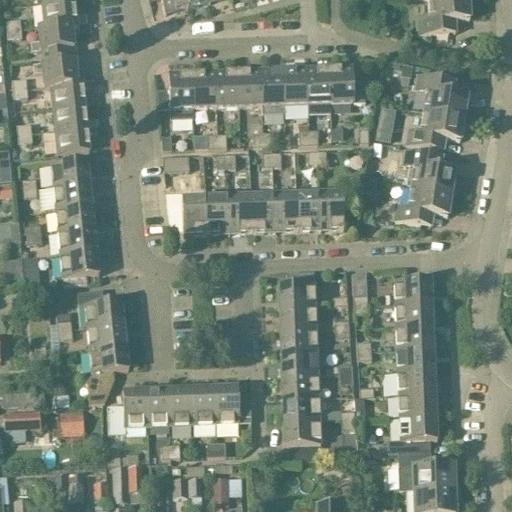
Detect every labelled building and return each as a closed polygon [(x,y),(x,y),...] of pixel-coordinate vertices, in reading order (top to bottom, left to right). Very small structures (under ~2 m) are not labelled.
[(39,0),(41,9),(73,5),(72,0),(39,0)] [(158,0),(164,19),(186,13),(183,0),(158,0)] [(206,0),(183,0),(186,13),(208,7),(206,0)] [(467,1),(427,3),(428,23),(416,24),(417,40),(455,38),(454,25),(468,24),(467,1)] [(41,9),(43,31),(43,32),(71,29),(84,28),(84,20),(75,21),(73,5),(41,9)] [(5,34),(20,33),(19,24),(4,26),(5,34)] [(73,52),(73,51),(71,29),(43,32),(43,31),(36,31),(38,46),(30,47),(31,56),(73,52)] [(21,43),(20,33),(5,34),(6,44),(21,43)] [(77,87),(74,65),(74,64),(32,69),(33,78),(41,77),(43,92),(49,91),(49,90),(77,87)] [(411,71),(403,70),(401,80),(408,81),(409,82),(411,71)] [(351,71),(328,72),(329,109),(364,108),(364,93),(352,93),(351,71)] [(328,72),(305,73),(306,110),(329,109),(328,72)] [(305,73),(282,74),(283,111),(306,110),(305,73)] [(259,74),(236,75),(238,112),(261,112),(259,74)] [(282,74),(259,74),(261,112),(283,111),(282,74)] [(236,75),(214,76),(215,113),(238,112),(236,75)] [(214,76),(191,77),(192,114),(215,113),(214,76)] [(193,125),(192,114),(191,77),(167,78),(169,126),(193,125)] [(423,116),(462,123),(466,100),(441,95),(443,83),(417,79),(414,95),(426,97),(423,116)] [(10,95),(26,94),(25,85),(10,86),(10,95)] [(49,90),(49,91),(52,113),(83,110),(82,95),(91,94),(90,86),(77,87),(49,90)] [(27,103),(26,94),(10,95),(11,104),(27,103)] [(83,110),(52,113),(54,136),(95,132),(94,124),(85,125),(83,110)] [(380,113),(375,144),(388,146),(394,115),(380,113)] [(458,146),(462,123),(423,116),(419,136),(408,134),(405,150),(432,154),(434,142),(458,146)] [(16,140),(31,138),(31,130),(15,131),(16,140)] [(96,139),(95,132),(54,136),(56,159),(88,156),(87,140),(96,139)] [(367,148),(367,134),(357,135),(358,149),(367,148)] [(307,150),(307,136),(298,137),(298,151),(307,150)] [(307,136),(307,150),(317,150),(316,136),(307,136)] [(32,148),(31,138),(16,140),(17,150),(32,148)] [(253,152),(262,152),(262,138),(252,138),(253,152)] [(262,138),(262,152),(271,152),(271,138),(262,138)] [(216,154),(216,140),(207,140),(207,154),(216,154)] [(225,140),(216,140),(216,154),(225,153),(225,140)] [(170,141),(161,142),(161,156),(170,155),(170,141)] [(410,192),(450,198),(453,175),(429,171),(431,159),(404,155),(402,170),(413,172),(410,192)] [(8,156),(0,156),(0,167),(9,167),(8,156)] [(307,171),(317,170),(316,156),(307,157),(307,171)] [(316,156),(317,170),(326,170),(325,156),(316,156)] [(262,172),(271,172),(271,158),(261,158),(262,172)] [(271,158),(271,172),(281,172),(280,158),(271,158)] [(225,160),(226,174),(235,173),(234,159),(225,160)] [(217,174),(226,174),(225,160),(216,160),(217,174)] [(162,166),(163,177),(188,176),(188,161),(162,162),(162,166)] [(50,168),(52,192),(89,188),(86,165),(50,168)] [(22,195),(36,193),(35,184),(21,185),(22,195)] [(89,188),(52,192),(54,214),(91,211),(89,188)] [(446,221),(450,198),(410,192),(407,211),(395,209),(393,225),(419,230),(421,217),(446,221)] [(37,202),(36,193),(22,195),(23,204),(37,202)] [(341,197),(318,198),(319,235),(343,234),(341,197)] [(318,198),(295,199),(296,236),(319,235),(318,198)] [(295,199),(272,200),(274,237),(296,236),(295,199)] [(272,200),(249,201),(251,238),(274,237),(272,200)] [(249,201),(227,202),(228,239),(251,238),(249,201)] [(227,202),(204,203),(205,240),(228,239),(227,202)] [(182,241),(205,240),(204,203),(181,204),(182,241)] [(91,211),(54,214),(57,237),(93,234),(91,211)] [(8,227),(0,227),(0,248),(10,247),(8,227)] [(26,240),(40,239),(39,230),(25,231),(26,240)] [(93,234),(57,237),(59,260),(95,256),(93,234)] [(41,248),(40,239),(26,240),(27,249),(41,248)] [(95,256),(59,260),(62,291),(86,289),(85,281),(98,280),(95,256)] [(36,262),(23,264),(24,273),(37,271),(36,262)] [(277,314),(314,312),(313,277),(286,278),(287,290),(276,290),(277,314)] [(368,298),(367,277),(354,277),(355,299),(368,298)] [(393,286),(394,310),(431,308),(430,285),(393,286)] [(86,333),(123,329),(120,305),(102,307),(101,296),(76,298),(78,311),(84,310),(86,333)] [(353,311),(367,310),(366,300),(352,301),(353,311)] [(332,302),(333,312),(347,311),(346,301),(332,302)] [(431,308),(394,310),(395,332),(432,331),(431,308)] [(367,319),(367,310),(353,311),(353,320),(367,319)] [(277,314),(278,336),(315,335),(314,312),(277,314)] [(55,319),(56,327),(70,325),(69,317),(55,319)] [(56,327),(57,336),(71,335),(70,325),(56,327)] [(334,326),(334,335),(348,334),(348,325),(334,326)] [(86,333),(89,355),(125,352),(123,329),(86,333)] [(432,331),(395,332),(396,355),(432,354),(432,331)] [(348,334),(334,335),(335,344),(349,343),(348,334)] [(71,335),(57,336),(58,345),(72,344),(71,335)] [(278,336),(279,359),(316,358),(315,335),(278,336)] [(356,357),(370,356),(369,347),(355,348),(356,357)] [(127,375),(125,352),(89,355),(91,379),(85,386),(87,411),(103,410),(114,387),(113,376),(127,375)] [(432,354),(396,355),(396,378),(433,377),(432,354)] [(370,365),(370,356),(356,357),(356,366),(370,365)] [(279,359),(280,382),(316,381),(316,358),(279,359)] [(337,372),(337,381),(351,380),(351,371),(337,372)] [(433,377),(396,378),(397,401),(434,399),(433,377)] [(351,380),(337,381),(338,390),(352,389),(351,380)] [(280,382),(281,405),(317,403),(316,381),(280,382)] [(373,402),(373,401),(372,391),(358,392),(359,403),(373,402)] [(213,393),(215,430),(250,428),(249,401),(237,402),(237,392),(213,393)] [(213,393),(190,394),(192,430),(215,430),(213,393)] [(190,394),(168,395),(169,431),(192,430),(190,394)] [(123,433),(146,432),(145,395),(121,396),(123,433)] [(168,395),(145,395),(146,432),(169,431),(168,395)] [(4,397),(4,411),(33,410),(33,396),(4,397)] [(434,399),(397,401),(398,424),(435,422),(434,399)] [(281,405),(282,427),(318,426),(317,403),(281,405)] [(353,416),(354,425),(354,427),(364,427),(363,404),(353,404),(353,416)] [(81,415),(59,417),(60,440),(83,438),(81,415)] [(339,417),(340,426),(354,425),(353,416),(339,417)] [(25,434),(39,434),(39,417),(3,418),(4,447),(26,446),(25,434)] [(435,422),(398,424),(399,446),(386,446),(387,459),(397,459),(430,458),(430,446),(436,446),(435,422)] [(355,434),(354,427),(354,425),(340,426),(341,435),(355,434)] [(320,464),(318,426),(282,427),(282,451),(288,451),(289,465),(320,464)] [(206,462),(215,462),(215,448),(205,448),(206,462)] [(224,448),(215,448),(215,462),(224,462),(224,448)] [(161,464),(170,463),(169,449),(160,450),(161,464)] [(178,449),(169,449),(170,463),(179,463),(178,449)] [(412,483),(412,496),(453,494),(452,469),(430,470),(430,458),(397,459),(398,483),(412,483)] [(106,473),(119,473),(126,472),(126,463),(105,464),(106,473)] [(141,472),(127,473),(128,501),(142,500),(141,472)] [(127,474),(112,474),(112,509),(128,509),(127,474)] [(68,506),(67,480),(55,480),(54,511),(57,511),(68,511),(68,506)] [(67,480),(68,506),(83,506),(82,488),(79,488),(78,480),(67,480)] [(228,484),(211,484),(212,509),(228,509),(228,484)] [(173,504),(188,504),(187,485),(172,486),(173,504)] [(200,485),(187,485),(188,504),(200,503),(200,485)] [(162,487),(148,487),(149,506),(162,505),(162,487)] [(106,488),(94,488),(94,506),(106,506),(106,488)] [(453,511),(453,494),(412,496),(413,511),(453,511)]
